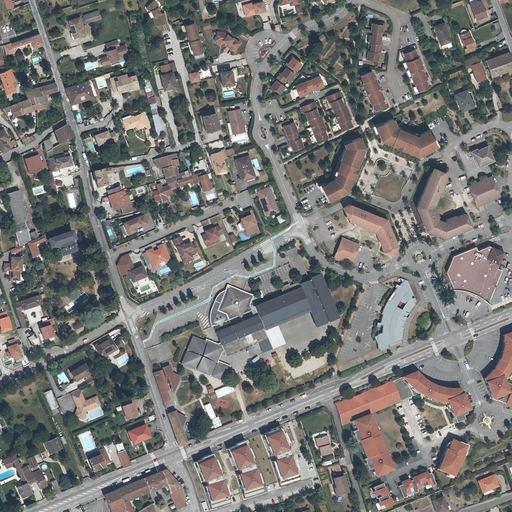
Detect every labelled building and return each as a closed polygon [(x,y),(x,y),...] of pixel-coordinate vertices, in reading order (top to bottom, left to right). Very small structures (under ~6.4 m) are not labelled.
[(10,0),(3,0),(7,10),(14,8),(10,0)] [(155,16),(154,17),(156,25),(167,22),(165,12),(162,13),(158,8),(160,6),(154,0),(147,6),(151,11),(152,11),(155,16)] [(486,15),(480,0),(478,0),(470,3),(476,19),(486,15)] [(245,17),(265,12),(262,1),(252,4),(252,3),(242,5),(245,17)] [(83,14),(84,23),(101,20),(99,11),(83,14)] [(80,17),(69,21),(73,33),(72,33),(74,38),(81,36),(81,34),(85,33),(80,17)] [(451,40),(445,22),(435,25),(441,44),(451,40)] [(372,23),(371,31),(373,31),(372,35),(370,35),(369,43),(371,43),(371,47),(370,51),(368,50),(367,59),(378,60),(378,55),(379,52),(377,52),(379,44),(380,44),(380,42),(381,36),(380,36),(380,32),(382,33),(382,30),(383,24),(378,24),(372,23)] [(461,31),(460,33),(460,34),(462,40),(464,39),(465,44),(466,47),(464,48),(466,52),(474,49),(473,45),(475,45),(472,38),(471,38),(468,31),(466,29),(464,28),(462,29),(461,31)] [(227,46),(234,51),(240,43),(233,38),(232,39),(227,35),(227,33),(217,32),(217,37),(218,37),(217,41),(223,42),(228,45),(227,46)] [(39,34),(9,45),(11,48),(29,42),(32,49),(43,46),(39,34)] [(197,54),(207,52),(203,35),(193,37),(197,54)] [(118,40),(104,43),(107,55),(100,57),(102,66),(111,64),(110,61),(120,59),(119,55),(128,52),(126,44),(119,45),(118,40)] [(403,58),(405,57),(404,53),(412,50),(411,48),(400,52),(403,58)] [(504,74),(503,72),(511,68),(511,69),(511,57),(510,51),(508,52),(507,48),(502,49),(503,53),(485,59),(491,76),(495,74),(496,77),(498,77),(503,76),(504,74)] [(404,53),(405,57),(407,61),(403,63),(410,84),(415,82),(416,86),(418,90),(426,87),(428,86),(427,83),(425,78),(427,78),(424,71),(422,65),(423,65),(424,65),(423,63),(421,64),(418,57),(417,57),(414,49),(412,50),(404,53)] [(276,80),(273,84),(271,87),(279,94),(285,86),(282,84),(284,82),(285,81),(287,78),(289,80),(295,74),(291,71),(293,68),(296,70),(301,64),(293,57),(290,60),(288,63),(287,63),(284,66),(286,67),(283,70),(281,74),(280,73),(278,76),(275,80),(276,80)] [(471,59),(473,65),(471,65),(477,81),(485,78),(478,57),(471,59)] [(166,65),(159,67),(162,75),(159,76),(163,91),(174,88),(170,73),(168,74),(166,65)] [(11,83),(15,81),(10,69),(0,72),(0,82),(4,94),(14,91),(11,83)] [(222,86),(234,84),(232,71),(220,73),(222,86)] [(382,98),(384,98),(383,96),(384,95),(382,91),(383,91),(380,82),(379,83),(377,78),(375,79),(375,77),(373,78),(371,71),(368,72),(361,75),(360,75),(362,78),(363,82),(362,82),(362,83),(365,89),(362,90),(365,97),(368,96),(371,103),(372,103),(373,106),(375,109),(382,107),(382,106),(385,105),(382,98)] [(114,92),(132,87),(135,89),(139,88),(136,75),(127,77),(126,74),(110,78),(114,92)] [(319,76),(293,86),(298,98),(303,95),(304,97),(308,95),(307,93),(315,90),(316,92),(320,90),(319,89),(324,87),(319,76)] [(71,105),(93,97),(88,80),(65,87),(71,105)] [(39,87),(41,96),(57,92),(54,82),(39,87)] [(144,89),(148,97),(153,95),(149,86),(144,89)] [(38,87),(24,91),(26,99),(29,98),(41,96),(38,87)] [(474,107),(467,90),(454,94),(461,112),(474,107)] [(342,130),(352,126),(349,119),(350,118),(348,114),(346,108),(344,104),(343,105),(340,98),(341,97),(339,91),(326,97),(328,103),(330,102),(333,109),(334,109),(340,123),(339,123),(342,130)] [(44,96),(29,98),(31,105),(46,101),(44,96)] [(147,98),(156,136),(163,134),(155,97),(147,98)] [(31,111),(28,99),(8,107),(12,118),(22,114),(31,111)] [(46,101),(31,106),(32,111),(37,109),(48,106),(46,101)] [(316,141),(327,137),(324,130),(325,129),(323,125),(321,119),(319,115),(318,116),(315,109),(316,108),(314,102),(301,108),(303,114),(305,113),(308,121),(309,120),(315,134),(313,134),(316,141)] [(205,132),(219,128),(213,108),(200,112),(205,132)] [(232,122),(235,134),(245,131),(240,109),(228,112),(231,123),(232,122)] [(145,126),(141,114),(122,121),(125,129),(135,126),(136,129),(145,126)] [(397,129),(393,120),(374,128),(380,143),(417,159),(437,148),(428,131),(417,137),(397,129)] [(303,148),(294,122),(282,127),(291,152),(303,148)] [(70,129),(68,130),(66,123),(52,130),(58,144),(73,135),(70,129)] [(0,128),(0,149),(2,153),(9,149),(10,151),(14,149),(3,130),(0,128)] [(95,146),(110,141),(111,142),(117,141),(114,131),(108,133),(107,129),(91,134),(95,146)] [(342,142),(343,146),(338,158),(334,169),(335,169),(332,177),(319,184),(327,200),(346,190),(348,186),(361,155),(361,153),(364,146),(360,135),(351,138),(342,142)] [(478,155),(478,157),(477,158),(479,166),(494,161),(493,159),(495,158),(494,155),(492,156),(488,146),(483,148),(483,149),(479,150),(479,148),(469,151),(471,158),(478,155)] [(222,159),(220,151),(211,154),(210,157),(215,173),(225,169),(224,167),(225,166),(224,163),(222,159)] [(47,158),(50,173),(58,171),(58,169),(71,166),(68,152),(63,153),(64,154),(47,158)] [(169,161),(176,159),(175,154),(154,160),(157,165),(162,163),(164,168),(162,168),(165,177),(173,174),(169,161)] [(44,170),(39,155),(26,160),(30,174),(44,170)] [(247,162),(251,161),(249,155),(236,160),(243,181),(255,177),(256,175),(253,168),(252,167),(249,168),(247,162)] [(173,174),(175,181),(179,180),(178,175),(175,166),(177,165),(176,159),(169,161),(173,174)] [(432,165),(415,205),(425,230),(443,238),(471,227),(470,224),(466,212),(462,213),(457,215),(453,217),(452,216),(446,218),(447,219),(445,220),(438,217),(437,214),(438,214),(435,207),(434,207),(433,205),(439,190),(441,191),(444,184),(442,183),(447,171),(432,165)] [(101,168),(90,170),(94,186),(111,183),(109,177),(112,176),(111,173),(111,172),(110,168),(109,166),(101,168)] [(55,192),(50,171),(45,172),(51,193),(55,192)] [(194,181),(195,183),(200,181),(203,191),(210,189),(204,171),(192,176),(194,181)] [(186,172),(178,175),(179,180),(190,176),(189,173),(186,172)] [(173,174),(165,177),(168,184),(175,181),(173,174)] [(179,180),(175,181),(168,184),(171,189),(191,182),(194,181),(192,176),(192,175),(190,176),(179,180)] [(477,207),(501,196),(496,185),(492,175),(468,185),(477,207)] [(119,186),(106,191),(107,195),(106,195),(111,210),(119,208),(120,215),(134,212),(128,195),(123,196),(119,186)] [(266,207),(264,208),(267,215),(278,211),(271,194),(272,194),(270,187),(258,191),(260,198),(262,197),(266,207)] [(18,190),(5,194),(13,223),(27,219),(18,190)] [(163,191),(159,192),(162,201),(163,205),(168,203),(163,190),(163,191)] [(358,224),(374,230),(381,250),(393,254),(398,245),(387,218),(350,202),(342,207),(342,208),(349,220),(358,224)] [(144,214),(121,223),(127,235),(136,231),(134,227),(139,225),(140,228),(148,224),(144,214)] [(248,235),(258,231),(251,215),(244,218),(242,221),(245,228),(248,235)] [(23,222),(11,225),(18,245),(29,240),(23,222)] [(207,234),(203,235),(208,246),(215,243),(213,239),(219,237),(218,235),(223,234),(220,225),(206,231),(207,234)] [(69,229),(43,237),(46,248),(56,245),(59,255),(74,250),(71,240),(73,239),(69,229)] [(38,236),(35,230),(28,233),(31,239),(38,236)] [(44,241),(42,236),(25,243),(31,257),(38,254),(35,245),(44,241)] [(184,257),(187,262),(193,260),(191,256),(192,255),(192,254),(198,252),(196,248),(195,244),(191,246),(190,246),(189,244),(184,246),(180,237),(173,241),(176,248),(177,248),(181,258),(184,257)] [(355,255),(359,244),(341,237),(337,247),(332,258),(350,265),(355,255)] [(153,269),(171,261),(163,243),(156,246),(157,249),(153,250),(152,248),(145,251),(153,269)] [(453,255),(446,271),(452,288),(462,289),(466,290),(469,291),(471,292),(475,293),(477,294),(480,296),(481,297),(484,299),(497,268),(504,251),(489,245),(477,249),(476,245),(453,255)] [(21,246),(9,250),(11,254),(22,250),(21,246)] [(141,265),(134,268),(127,253),(120,256),(116,265),(120,276),(126,273),(130,283),(146,276),(141,265)] [(3,271),(9,271),(8,280),(19,281),(20,271),(20,264),(20,257),(9,257),(9,263),(3,263),(3,271)] [(502,270),(497,268),(484,299),(488,302),(502,270)] [(214,332),(219,343),(222,351),(224,356),(258,342),(267,338),(263,330),(262,328),(309,308),(308,308),(313,306),(316,313),(334,305),(320,273),(308,277),(310,280),(308,281),(308,279),(298,284),(298,282),(289,286),(288,284),(279,287),(282,294),(253,307),(256,314),(214,332)] [(407,281),(400,278),(403,286),(398,292),(393,298),(390,303),(388,301),(384,308),(386,309),(384,315),(382,314),(380,322),(383,323),(389,325),(388,331),(385,332),(382,333),(378,335),(374,336),(375,340),(377,339),(378,343),(379,342),(380,344),(377,345),(379,350),(388,347),(387,345),(388,345),(389,347),(401,342),(400,340),(401,339),(401,334),(402,328),(404,328),(405,322),(404,321),(404,320),(405,317),(407,318),(409,314),(407,313),(410,309),(414,304),(413,303),(416,302),(414,298),(413,295),(407,281)] [(223,295),(217,310),(225,314),(228,320),(251,310),(248,304),(252,296),(232,287),(227,285),(225,289),(223,295)] [(398,292),(401,289),(398,288),(396,287),(386,301),(388,301),(390,303),(393,298),(398,292)] [(216,297),(214,299),(217,300),(219,293),(223,295),(225,289),(224,290),(223,290),(221,292),(219,293),(217,295),(216,297)] [(210,327),(228,320),(225,314),(217,310),(223,295),(219,293),(217,300),(214,299),(210,309),(209,311),(209,314),(208,318),(209,321),(209,324),(210,327)] [(26,300),(29,309),(42,304),(40,296),(26,300)] [(22,306),(23,310),(29,309),(26,300),(14,304),(16,309),(22,306)] [(308,308),(309,308),(310,311),(309,312),(315,327),(339,318),(334,305),(316,313),(313,306),(308,308)] [(309,308),(262,328),(263,330),(276,325),(309,312),(310,311),(309,308)] [(22,316),(18,317),(22,329),(27,328),(23,316),(22,316)] [(267,338),(272,349),(284,344),(276,325),(263,330),(267,338)] [(511,331),(506,334),(503,335),(503,342),(502,349),(501,354),(499,359),(495,367),(493,369),(489,374),(484,378),(492,399),(507,404),(511,406),(511,384),(508,383),(505,384),(503,379),(506,374),(506,375),(508,372),(508,371),(511,366),(511,362),(511,331)] [(222,351),(219,343),(217,343),(205,338),(204,341),(192,336),(191,339),(180,364),(211,376),(217,361),(221,352),(222,351)] [(116,350),(109,338),(94,346),(101,359),(116,350)] [(267,338),(258,342),(262,353),(272,349),(267,338)] [(23,345),(20,339),(14,341),(15,345),(8,348),(11,354),(21,351),(19,347),(23,345)] [(217,361),(211,376),(223,381),(229,366),(217,361)] [(153,372),(165,407),(169,400),(166,390),(167,390),(166,385),(168,384),(171,393),(180,376),(172,373),(169,364),(160,367),(160,369),(153,372)] [(90,373),(85,365),(71,374),(76,382),(85,376),(88,381),(86,382),(88,386),(99,381),(97,376),(91,378),(89,374),(90,373)] [(414,372),(405,376),(413,396),(417,394),(419,392),(422,394),(425,396),(433,398),(438,400),(438,401),(442,402),(442,401),(447,402),(456,422),(464,419),(462,415),(466,413),(465,410),(469,408),(460,388),(451,389),(444,388),(436,385),(431,383),(426,381),(421,376),(416,371),(414,372)] [(352,398),(336,405),(342,425),(413,396),(405,376),(392,381),(386,384),(387,384),(376,389),(375,388),(363,393),(364,394),(353,398),(352,398)] [(50,390),(43,393),(51,410),(59,407),(50,390)] [(81,393),(73,397),(77,406),(79,409),(77,409),(74,417),(83,420),(86,412),(100,406),(96,397),(85,402),(81,393)] [(137,417),(132,404),(122,407),(127,421),(137,417)] [(174,412),(167,414),(179,446),(185,443),(180,429),(174,414),(174,412)] [(174,414),(180,429),(181,428),(184,423),(181,416),(176,414),(174,414)] [(370,414),(353,421),(356,430),(352,431),(354,435),(353,435),(356,442),(361,440),(368,457),(364,459),(365,463),(367,470),(372,468),(376,476),(393,469),(390,462),(389,463),(386,455),(387,455),(385,451),(384,449),(384,448),(378,435),(377,435),(374,428),(375,427),(374,423),(373,424),(372,421),(373,421),(370,414)] [(150,438),(144,424),(125,432),(131,446),(150,438)] [(320,447),(319,447),(321,455),(332,452),(329,444),(329,445),(326,436),(317,438),(320,447)] [(62,447),(57,437),(44,443),(49,453),(62,447)] [(283,437),(265,443),(278,481),(296,476),(283,437)] [(453,440),(451,441),(448,449),(446,448),(443,455),(444,455),(441,463),(440,463),(437,469),(453,476),(458,465),(459,466),(463,456),(462,456),(464,451),(465,451),(468,445),(459,442),(458,443),(453,440)] [(118,453),(125,450),(122,442),(115,445),(118,453)] [(248,447),(230,453),(243,492),(261,486),(248,447)] [(99,455),(88,460),(93,472),(104,466),(103,464),(109,461),(104,449),(97,452),(99,455)] [(124,468),(131,466),(129,462),(125,450),(118,453),(124,468)] [(86,457),(88,460),(99,455),(97,452),(86,457)] [(33,473),(36,480),(40,489),(47,486),(39,467),(38,467),(34,457),(32,458),(31,457),(29,458),(30,459),(28,460),(33,472),(33,473)] [(215,458),(197,464),(209,502),(227,497),(215,458)] [(11,462),(5,465),(6,468),(15,465),(24,485),(17,487),(22,498),(32,493),(28,483),(21,467),(17,459),(11,462)] [(21,467),(28,483),(36,480),(33,473),(31,473),(31,472),(30,472),(27,466),(23,468),(23,467),(21,467)] [(311,466),(302,467),(304,484),(312,483),(311,466)] [(141,478),(148,493),(149,492),(151,495),(153,494),(152,492),(166,486),(169,493),(180,487),(164,469),(141,478)] [(405,484),(399,486),(404,498),(407,496),(406,494),(413,491),(414,494),(418,492),(417,489),(431,484),(432,486),(436,484),(431,473),(425,475),(424,473),(414,477),(415,479),(410,482),(409,479),(404,481),(405,484)] [(337,488),(339,495),(349,492),(344,475),(334,478),(336,488),(337,488)] [(478,481),(481,491),(491,487),(492,489),(498,486),(494,475),(478,481)] [(116,489),(121,503),(127,501),(128,502),(148,493),(141,478),(116,489)] [(50,482),(56,495),(60,493),(54,480),(50,482)] [(383,483),(373,487),(374,491),(377,499),(377,498),(379,502),(378,502),(381,510),(392,505),(389,498),(387,494),(388,494),(385,487),(384,487),(383,483)] [(169,493),(172,498),(173,497),(173,496),(181,492),(180,487),(169,493)] [(105,504),(108,511),(124,511),(121,503),(116,489),(102,495),(105,504)] [(185,506),(181,492),(173,496),(173,497),(172,498),(176,510),(185,506)] [(443,497),(433,501),(436,511),(444,511),(448,511),(446,506),(447,506),(443,497)] [(132,511),(128,502),(127,501),(121,503),(124,511),(132,511)]
